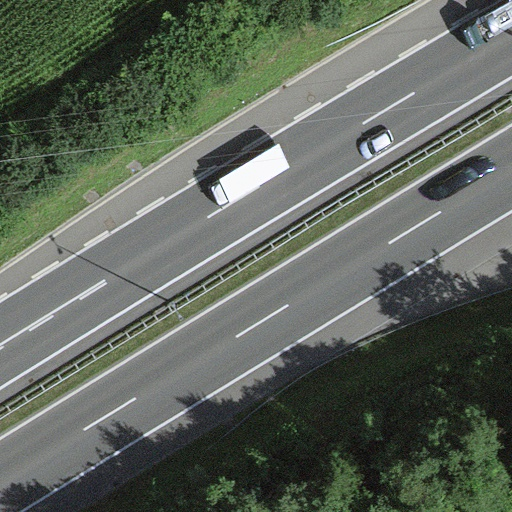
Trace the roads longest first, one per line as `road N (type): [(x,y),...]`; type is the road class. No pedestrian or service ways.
road 1 (motorway): [(0,483),(511,170)]
road 2 (motorway): [(511,36),(0,349)]
